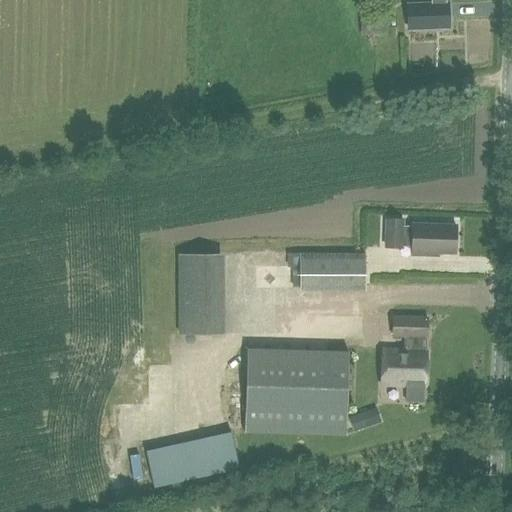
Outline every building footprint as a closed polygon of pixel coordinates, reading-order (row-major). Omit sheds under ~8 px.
[(430,0),(430,2),(407,3),(407,27),(447,26),(446,0),(430,0)] [(360,35),(387,34),(386,15),(379,15),(379,8),(359,8),(360,35)] [(421,44),(409,44),(409,56),(421,56),(421,44)] [(401,248),(401,247),(411,247),(411,255),(427,255),(427,252),(454,253),(455,226),(412,225),(411,226),(402,226),(402,220),(386,220),(385,248),(401,248)] [(224,334),(223,253),(177,253),(178,333),(224,334)] [(300,253),(299,290),(365,290),(365,253),(300,253)] [(380,278),(438,280),(439,263),(380,262),(380,278)] [(404,336),(403,350),(382,349),(381,385),(406,386),(406,400),(421,401),(421,387),(424,387),(426,318),(393,317),(392,336),(404,336)] [(348,351),(247,348),(244,432),(345,435),(348,351)] [(349,418),(354,431),(381,421),(376,407),(349,418)] [(153,487),(239,469),(231,431),(144,449),(153,487)] [(123,479),(131,457),(121,453),(114,475),(123,479)]
